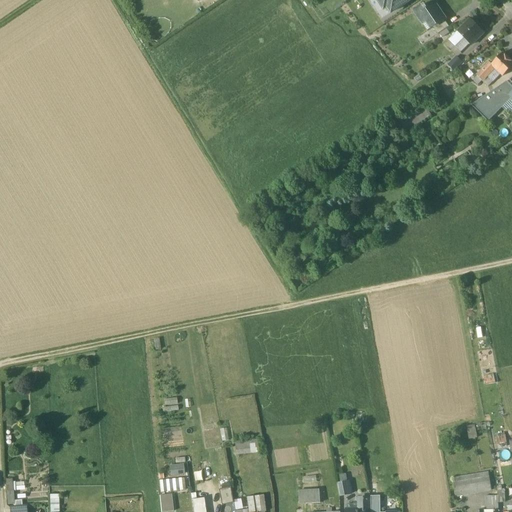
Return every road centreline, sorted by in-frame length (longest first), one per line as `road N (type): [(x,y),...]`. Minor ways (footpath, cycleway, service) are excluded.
road 1 (track): [(0,364),(511,261)]
road 2 (track): [(115,0),(300,304)]
